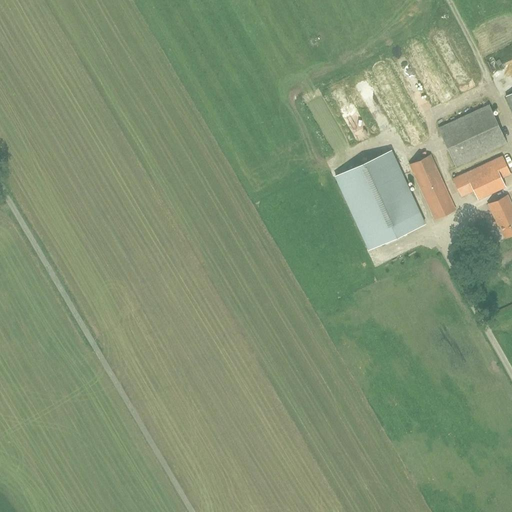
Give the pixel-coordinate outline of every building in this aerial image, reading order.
[(449,38),(439,43),(447,60),(457,55),(449,38)] [(432,63),(433,63),(430,50),(420,52),(423,67),(432,65),(432,63)] [(448,61),(460,90),(472,85),(460,56),(448,61)] [(489,63),(493,75),(506,71),(502,59),(489,63)] [(402,72),(419,110),(437,102),(426,79),(420,81),(411,63),(404,67),(406,71),(402,72)] [(445,72),(431,78),(441,103),(455,98),(445,72)] [(395,80),(393,74),(381,77),(382,84),(395,80)] [(350,89),(337,94),(353,135),(365,130),(350,89)] [(362,94),(371,108),(380,102),(371,89),(362,94)] [(353,149),(326,96),(310,105),(327,137),(330,136),(340,156),(353,149)] [(456,167),(507,143),(489,105),(439,129),(456,167)] [(369,249),(424,224),(391,151),(336,176),(369,249)] [(456,210),(431,155),(409,165),(434,220),(456,210)] [(453,179),(461,197),(474,191),(478,200),(506,187),(502,178),(511,174),(502,156),(453,179)] [(506,238),(511,235),(511,205),(507,196),(488,205),(498,225),(500,225),(506,238)] [(466,313),(461,315),(465,323),(470,321),(466,313)]
